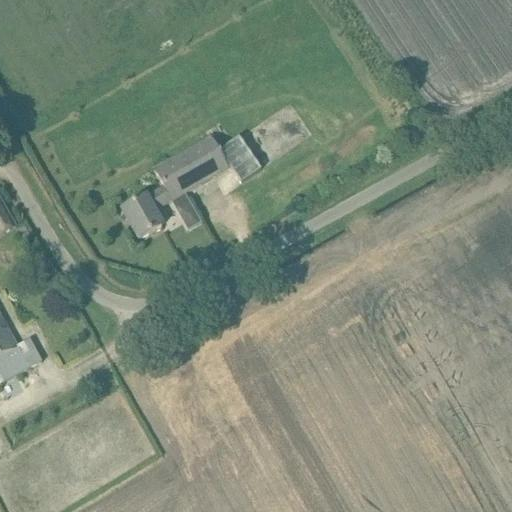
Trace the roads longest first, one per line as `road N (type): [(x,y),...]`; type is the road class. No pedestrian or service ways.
road 1 (unclassified): [(101,298),(139,308),(187,294),(511,116)]
road 2 (unclassified): [(101,298),(66,266),(0,151)]
